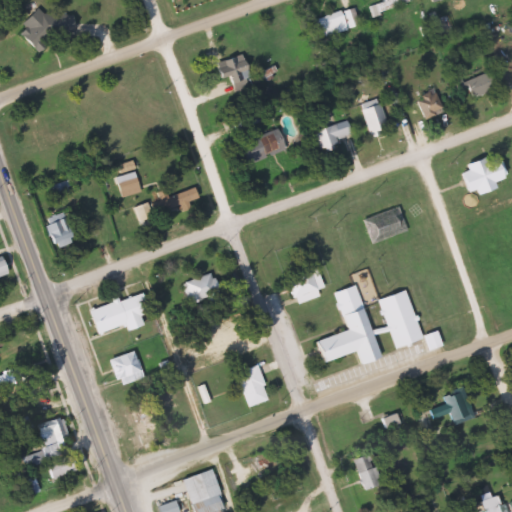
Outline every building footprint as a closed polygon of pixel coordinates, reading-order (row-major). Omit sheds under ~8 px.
[(38,0),(17,0),(13,27),(21,40),(34,35),(40,26),(67,26),(69,3),(38,0)] [(318,0),(302,4),(314,36),(354,23),(348,0),(318,0)] [(395,0),(369,10),(364,0),(395,0)] [(27,40),(39,40),(39,51),(52,51),(52,38),(79,38),(79,15),(38,14),(38,20),(28,20),(27,40)] [(232,39),(247,70),(230,82),(220,73),(209,55),(209,50),(232,39)] [(480,59),(494,88),(466,102),(450,72),(480,59)] [(429,78),(440,106),(420,115),(405,85),(429,78)] [(370,91),(385,129),(366,132),(353,96),(370,91)] [(263,98),(280,136),(238,153),(218,109),(263,98)] [(308,118),(316,149),(348,134),(340,108),(308,118)] [(279,151),(273,131),(243,141),(250,160),(279,151)] [(453,160),(465,190),(471,186),(484,191),(493,177),(503,172),(494,154),(484,157),(480,147),(453,160)] [(108,157),(116,191),(137,186),(127,149),(108,157)] [(187,177),(203,208),(157,222),(145,196),(154,195),(152,184),(160,182),(164,191),(183,184),(187,177)] [(57,203),(70,238),(53,247),(38,210),(57,203)] [(368,244),(403,230),(393,205),(358,219),(368,244)] [(0,279),(16,273),(8,254),(0,257),(0,279)] [(175,274),(184,299),(216,286),(206,261),(175,274)] [(321,291),(312,268),(280,280),(289,304),(321,291)] [(377,348),(355,356),(351,346),(319,358),(310,335),(343,323),(329,286),(350,278),(367,322),(381,317),(372,294),(400,283),(418,330),(389,341),(382,324),(369,329),(377,348)] [(134,280),(146,307),(97,329),(85,302),(134,280)] [(128,342),(139,371),(116,380),(104,351),(128,342)] [(0,362),(12,358),(19,377),(0,385),(0,362)] [(252,359),(263,396),(243,402),(230,365),(252,359)] [(194,380),(199,400),(204,396),(199,377),(194,380)] [(453,381),(472,411),(449,420),(441,404),(424,413),(421,398),(437,391),(453,381)] [(141,393),(157,434),(145,444),(126,399),(141,393)] [(22,402),(25,424),(12,428),(6,410),(22,402)] [(376,413),(383,427),(398,419),(392,405),(376,413)] [(54,411),(63,435),(39,442),(30,414),(54,411)] [(145,418),(153,441),(162,438),(155,415),(145,418)] [(16,449),(22,464),(38,457),(35,445),(16,449)] [(65,446),(73,467),(48,474),(42,456),(65,446)] [(348,454),(355,488),(373,476),(364,446),(348,454)] [(31,469),(48,463),(45,453),(28,458),(31,469)] [(202,456),(223,511),(152,511),(141,481),(202,456)] [(81,470),(75,457),(51,468),(57,480),(81,470)] [(12,474),(19,492),(39,487),(30,468),(12,474)] [(466,500),(470,511),(511,511),(511,486),(509,480),(466,500)] [(91,496),(97,511),(67,511),(66,508),(91,496)]
